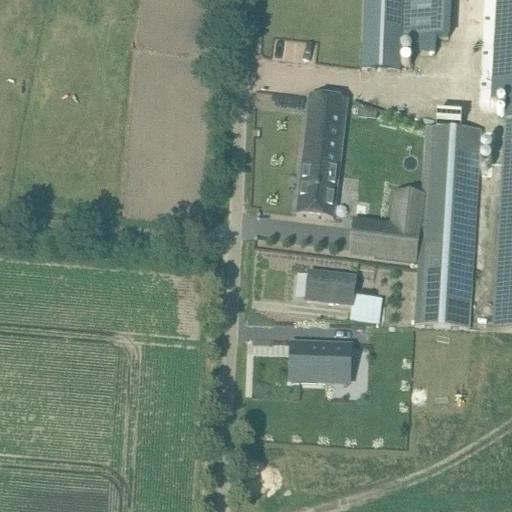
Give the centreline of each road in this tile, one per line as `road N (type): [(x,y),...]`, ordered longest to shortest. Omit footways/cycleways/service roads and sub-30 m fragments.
road 1 (unclassified): [(222,511),(233,241)]
road 2 (unclassified): [(233,241),(244,0)]
road 3 (unclassified): [(233,241),(0,219)]
